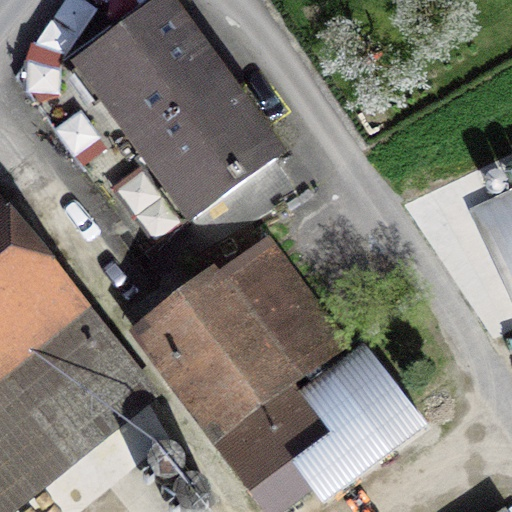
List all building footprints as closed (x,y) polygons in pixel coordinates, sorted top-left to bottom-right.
[(76,64),(187,230),(303,157),(174,0),(172,0),(117,36),(89,0),(87,0),(52,23),(76,64)] [(511,199),(474,216),(511,299),(511,199)] [(0,220),(0,511),(21,511),(155,395),(0,220)] [(211,448),(295,390),(348,353),(273,247),(137,342),(211,448)] [(295,390),(211,448),(255,511),(296,511),(353,473),(295,390)]
